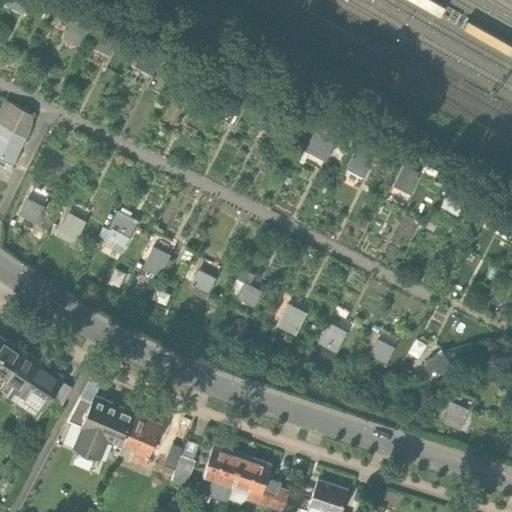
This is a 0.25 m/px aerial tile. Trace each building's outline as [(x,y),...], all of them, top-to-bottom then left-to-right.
[(45,10),(47,0),(25,0),(24,5),(45,10)] [(126,63),(136,32),(85,16),(76,47),(126,63)] [(144,80),(160,83),(164,66),(148,63),(144,80)] [(4,102),(0,109),(0,168),(10,174),(31,131),(33,118),(4,102)] [(329,130),(318,148),(336,159),(347,141),(329,130)] [(377,179),(387,151),(367,144),(357,172),(377,179)] [(416,210),(431,180),(411,169),(396,199),(416,210)] [(44,209),(26,199),(17,217),(36,227),(44,209)] [(123,211),(106,246),(125,255),(142,220),(123,211)] [(85,225),(67,215),(55,240),(73,249),(85,225)] [(142,271),(164,278),(172,254),(150,247),(142,271)] [(189,284),(208,296),(216,282),(197,271),(189,284)] [(236,303),(256,308),(261,289),(242,283),(236,303)] [(274,327),(294,339),(308,314),(288,303),(274,327)] [(329,322),(315,345),(333,356),(348,333),(329,322)] [(25,355),(0,338),(0,379),(6,384),(25,355)] [(25,355),(6,384),(16,390),(9,400),(39,421),(65,382),(25,355)] [(102,378),(92,373),(80,397),(93,402),(95,396),(102,378)] [(136,414),(95,396),(93,402),(82,427),(83,428),(75,448),(99,459),(108,439),(123,445),(136,414)] [(448,418),(469,426),(478,404),(458,396),(448,418)] [(67,422),(82,427),(93,402),(80,397),(67,422)] [(160,472),(164,462),(177,430),(162,424),(136,414),(123,445),(119,455),(130,460),(145,466),(160,472)] [(187,441),(182,456),(192,460),(198,445),(187,441)] [(226,502),(226,500),(242,454),(213,444),(209,457),(204,472),(197,492),(226,502)] [(272,464),(242,454),(226,500),(239,504),(246,498),(283,511),(290,490),(278,486),(279,481),(267,477),(272,464)] [(182,456),(180,456),(175,470),(171,481),(186,486),(193,468),(195,461),(192,460),(182,456)] [(317,479),(309,504),(332,511),(340,511),(348,489),(317,479)]
